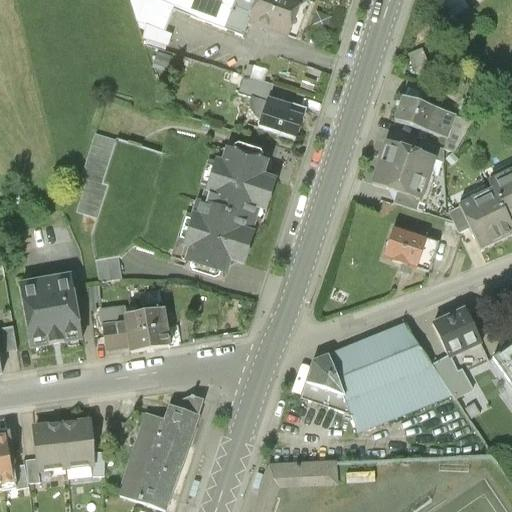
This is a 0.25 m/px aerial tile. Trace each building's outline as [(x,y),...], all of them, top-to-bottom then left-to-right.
[(153,0),(152,2),(223,31),(235,0),(153,0)] [(290,26),(297,0),(251,0),(248,14),(290,26)] [(468,0),(444,0),(452,17),(472,8),(468,0)] [(312,26),(329,32),(337,14),(320,7),(312,26)] [(460,106),(407,91),(400,116),(452,132),(460,106)] [(306,102),(269,92),(261,123),(298,133),(306,102)] [(219,129),(203,178),(265,199),(281,150),(219,129)] [(386,130),(371,173),(424,191),(439,148),(386,130)] [(511,163),(497,171),(511,200),(511,163)] [(459,191),(482,234),(511,217),(511,200),(497,171),(459,191)] [(265,199),(203,178),(182,238),(229,253),(233,241),(250,247),(265,199)] [(441,222),(396,209),(386,241),(431,255),(441,222)] [(25,274),(35,340),(85,332),(75,266),(25,274)] [(134,331),(136,337),(179,328),(171,292),(105,305),(112,336),(134,331)] [(464,311),(431,326),(449,363),(482,347),(464,311)] [(403,326),(327,357),(358,435),(450,398),(403,326)] [(511,391),(511,347),(491,364),(511,391)] [(147,419),(144,429),(189,444),(197,420),(169,410),(164,425),(147,419)] [(88,424),(60,428),(65,470),(93,466),(88,424)] [(37,473),(65,470),(60,428),(32,431),(37,473)] [(176,482),(189,444),(144,429),(131,467),(176,482)] [(11,440),(0,441),(0,487),(15,486),(11,440)] [(337,489),(336,464),(268,467),(253,511),(272,511),(279,492),(337,489)] [(153,511),(165,511),(176,482),(131,467),(120,501),(153,511)]
